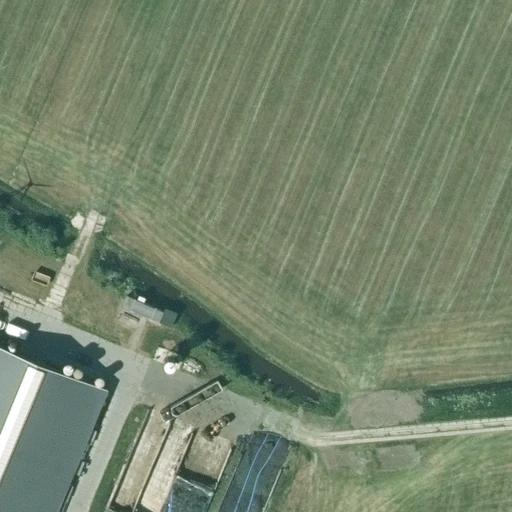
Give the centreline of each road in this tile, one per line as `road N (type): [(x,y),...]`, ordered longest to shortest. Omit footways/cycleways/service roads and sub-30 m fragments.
road 1 (track): [(279,435),(319,443),(511,426)]
road 2 (track): [(35,332),(92,216)]
